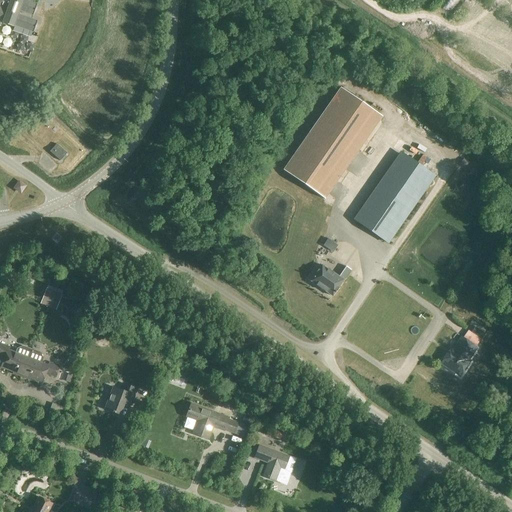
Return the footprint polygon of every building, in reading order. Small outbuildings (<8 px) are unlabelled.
[(0,0),(0,20),(3,21),(2,23),(13,27),(14,25),(33,32),(37,22),(31,19),(32,15),(33,15),(37,5),(30,2),(31,0),(0,0)] [(341,88),(283,170),(324,199),(382,116),(341,88)] [(57,144),(50,151),(60,161),(67,153),(57,144)] [(399,153),(354,219),(388,242),(433,177),(399,153)] [(423,155),(418,162),(422,165),(427,158),(423,155)] [(463,159),(459,164),(465,168),(468,163),(463,159)] [(19,182),(15,188),(21,192),(25,186),(19,182)] [(350,269),(348,267),(345,265),(337,276),(322,266),(311,281),(332,296),(350,269)] [(46,289),(40,304),(47,307),(53,291),(46,289)] [(53,291),(47,307),(56,310),(62,295),(53,291)] [(475,326),(471,332),(481,339),(485,333),(475,326)] [(93,332),(96,342),(104,339),(101,329),(93,332)] [(447,355),(441,363),(458,375),(468,361),(466,360),(474,349),(461,339),(449,356),(447,355)] [(15,353),(8,350),(9,347),(0,343),(0,355),(4,357),(1,366),(14,371),(13,372),(21,376),(31,349),(23,346),(17,349),(15,353)] [(49,362),(48,365),(42,363),(43,359),(40,353),(31,349),(21,376),(29,379),(30,377),(43,382),(46,373),(55,377),(60,366),(49,362)] [(123,403),(130,405),(136,389),(125,385),(122,392),(112,388),(105,408),(119,414),(123,403)] [(194,399),(192,404),(235,420),(237,415),(194,399)] [(52,403),(48,412),(59,417),(63,408),(52,403)] [(239,422),(228,418),(191,404),(186,415),(198,420),(192,433),(207,439),(212,426),(234,434),(239,422)] [(223,404),(222,409),(233,413),(234,408),(223,404)] [(143,440),(140,446),(147,448),(149,443),(143,440)] [(259,445),(254,458),(267,463),(263,476),(275,480),(275,479),(285,482),(294,459),(288,456),(259,445)] [(30,511),(47,511),(52,503),(39,497),(30,511)] [(348,498),(344,508),(351,510),(355,501),(348,498)]
